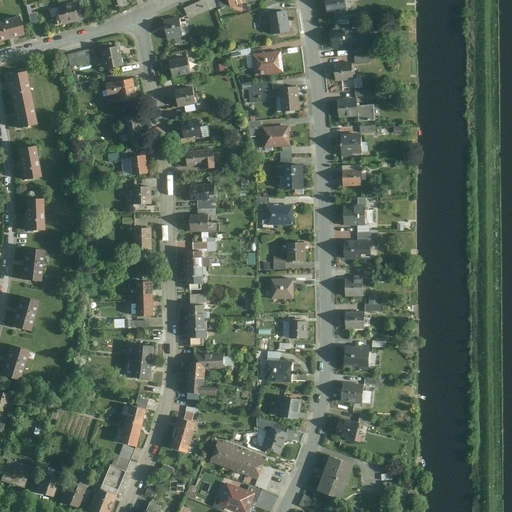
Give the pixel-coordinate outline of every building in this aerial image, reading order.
[(206,0),(202,0),(184,8),(189,19),(210,9),(206,0)] [(226,7),(223,0),(214,0),(218,10),(226,7)] [(344,0),(324,0),(327,14),(346,11),(344,0)] [(79,1),(57,7),(62,26),(84,20),(79,1)] [(264,8),(266,13),(281,9),(279,3),(264,8)] [(287,11),(269,14),(273,34),(291,31),(287,11)] [(19,16),(0,20),(0,41),(24,36),(19,16)] [(180,17),(164,21),(168,40),(184,36),(180,17)] [(350,28),(329,31),(331,48),(343,46),(344,51),(361,49),(363,45),(361,32),(358,30),(350,31),(350,28)] [(120,46),(102,50),(106,69),(124,66),(120,46)] [(93,48),(68,55),(71,68),(96,61),(93,48)] [(250,49),(231,52),(232,58),(251,55),(250,49)] [(282,51),(253,54),(256,77),(284,73),(282,51)] [(370,54),(354,55),(354,63),(371,62),(370,54)] [(188,58),(170,61),(173,77),(191,74),(188,58)] [(351,62),(334,65),(336,81),(353,79),(351,62)] [(6,75),(11,101),(31,97),(26,71),(6,75)] [(104,77),(105,84),(121,81),(120,74),(104,77)] [(185,77),(173,80),(175,85),(186,83),(185,77)] [(353,79),(355,88),(364,87),(362,78),(353,79)] [(121,81),(105,84),(108,104),(138,99),(134,79),(121,81)] [(272,82),(252,84),(253,91),(249,92),(250,104),(267,101),(266,90),(273,90),(272,82)] [(194,87),(176,91),(179,108),(197,104),(194,87)] [(299,87),(278,89),(279,97),(282,97),(283,112),(301,110),(299,87)] [(11,101),(17,129),(37,125),(31,97),(11,101)] [(356,99),(336,101),(338,119),(356,117),(357,122),(374,121),(373,106),(357,107),(356,99)] [(142,116),(125,118),(127,137),(145,135),(142,116)] [(200,120),(182,124),(186,139),(203,135),(200,120)] [(262,129),(261,121),(249,121),(249,130),(262,129)] [(290,126),(264,128),(265,148),(291,147),(290,126)] [(359,134),(340,135),(341,157),(352,157),(352,154),(359,154),(359,134)] [(40,178),(35,146),(17,150),(22,180),(40,178)] [(214,149),(186,152),(188,167),(204,166),(205,169),(216,168),(214,149)] [(146,156),(131,158),(132,176),(148,174),(146,156)] [(304,165),(286,166),(287,191),(305,190),(304,165)] [(360,170),(342,171),(342,187),(361,186),(360,170)] [(215,185),(190,186),(190,201),(198,201),(212,201),(216,201),(215,185)] [(152,187),(132,187),(132,206),(152,205),(152,187)] [(44,231),(43,199),(25,200),(26,231),(44,231)] [(198,201),(198,209),(216,209),(217,205),(212,206),(212,201),(198,201)] [(294,206),(268,206),(268,226),(294,226),(294,206)] [(365,207),(343,207),(343,227),(357,227),(365,227),(365,207)] [(198,216),(191,216),(191,233),(221,232),(220,223),(209,223),(209,216),(198,216)] [(152,230),(134,230),(134,250),(152,249),(152,230)] [(357,234),(357,242),(371,242),(371,233),(369,233),(357,234)] [(357,242),(343,242),(343,261),(371,261),(371,242),(357,242)] [(306,244),(288,244),(288,262),(307,262),(306,244)] [(41,283),(42,267),(44,251),(25,249),(23,265),(21,281),(41,283)] [(185,253),(186,268),(204,268),(204,253),(185,253)] [(205,285),(204,268),(186,268),(186,285),(205,285)] [(295,280),(272,280),(272,301),(295,300),(295,280)] [(363,281),(345,281),(345,297),(363,297),(363,281)] [(137,285),(137,302),(154,302),(153,284),(137,285)] [(35,318),(39,301),(19,296),(15,313),(11,330),(31,334),(35,318)] [(154,317),(154,302),(137,302),(137,318),(154,317)] [(188,306),(189,323),(206,322),(206,306),(188,306)] [(364,313),(345,313),(345,331),(364,331),(364,313)] [(206,339),(206,322),(189,323),(189,339),(192,339),(204,339),(206,339)] [(308,322),(290,322),(290,339),(308,340),(308,322)] [(204,339),(192,339),(192,348),(205,347),(204,339)] [(0,379),(19,385),(24,367),(29,351),(9,346),(5,363),(0,378),(0,379)] [(134,363),(153,365),(154,348),(135,346),(134,363)] [(369,349),(344,349),(343,369),(358,369),(358,371),(368,372),(369,349)] [(188,380),(206,381),(206,370),(225,370),(225,354),(194,355),(193,363),(190,363),(188,380)] [(295,363),(267,362),(267,383),(294,384),(295,363)] [(153,365),(134,363),(132,379),(151,381),(153,365)] [(377,381),(365,379),(364,385),(376,387),(377,381)] [(206,381),(188,380),(187,396),(189,396),(200,396),(218,397),(218,388),(205,387),(206,381)] [(364,386),(343,384),(341,400),(362,403),(364,386)] [(0,412),(4,413),(9,396),(0,392),(0,412)] [(303,401),(283,398),(279,418),(300,421),(303,401)] [(149,402),(138,399),(136,405),(148,408),(149,402)] [(127,422),(144,426),(147,411),(131,407),(127,422)] [(371,419),(360,416),(359,422),(370,425),(371,419)] [(192,440),(197,424),(182,420),(178,435),(192,440)] [(358,425),(340,420),(336,436),(355,441),(358,425)] [(138,448),(144,426),(127,422),(122,444),(138,448)] [(272,423),(270,428),(288,435),(290,429),(272,423)] [(280,456),(288,435),(270,428),(263,450),(280,456)] [(192,440),(178,435),(173,450),(187,455),(192,440)] [(231,447),(219,442),(211,463),(223,468),(231,447)] [(132,461),(136,450),(124,445),(120,456),(132,461)] [(231,447),(223,468),(235,473),(243,452),(231,447)] [(254,456),(243,452),(235,473),(246,477),(254,456)] [(127,473),(132,461),(120,456),(117,455),(112,467),(127,473)] [(254,456),(246,477),(258,481),(266,461),(254,456)] [(354,466),(329,457),(316,493),(341,501),(354,466)] [(31,468),(6,460),(0,477),(0,480),(24,489),(31,468)] [(174,470),(163,465),(161,472),(172,476),(174,470)] [(127,473),(112,467),(103,486),(119,492),(127,473)] [(59,477),(42,471),(35,491),(52,497),(59,477)] [(72,481),(65,500),(81,507),(89,487),(72,481)] [(248,492),(227,484),(218,506),(233,511),(250,511),(254,503),(258,504),(262,492),(250,487),(248,492)] [(111,511),(118,498),(99,491),(91,511),(92,511),(111,511)] [(322,511),(325,506),(303,496),(299,507),(310,511),(322,511)]
